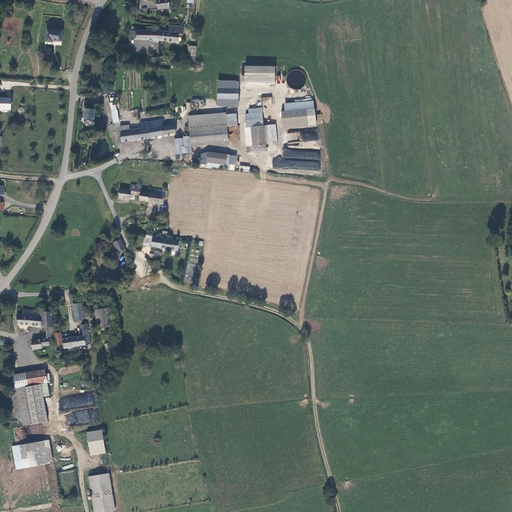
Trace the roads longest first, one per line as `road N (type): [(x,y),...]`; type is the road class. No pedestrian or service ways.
road 1 (track): [(166,282),(294,323),(311,353),(319,438),(339,511)]
road 2 (track): [(87,511),(76,445),(59,428),(56,374),(0,333)]
road 3 (tertiary): [(101,0),(76,63),(61,179)]
road 4 (unclassified): [(95,170),(130,249),(166,282)]
road 5 (tertiary): [(61,179),(28,252),(0,289)]
